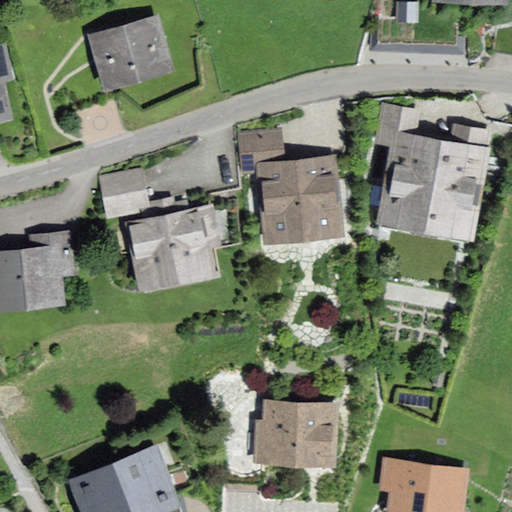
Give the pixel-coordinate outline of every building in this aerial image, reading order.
[(169,68),(155,20),(93,38),(107,86),(169,68)] [(0,117),(6,116),(0,84),(0,77),(10,76),(4,46),(0,46),(0,117)] [(417,112),(385,106),(379,142),(396,145),(383,222),(467,236),(486,131),(454,126),(451,143),(412,137),(417,112)] [(244,169),(261,167),(268,240),(341,233),(334,160),(283,165),(280,131),(241,134),(244,169)] [(140,171),(102,178),(109,216),(147,209),(140,171)] [(213,208),(128,224),(140,289),(217,274),(211,244),(220,243),(213,208)] [(32,252),(0,255),(0,307),(62,302),(59,275),(74,274),(70,234),(31,237),(32,252)] [(333,407),(267,405),(267,424),(259,424),(258,462),(331,464),(333,407)] [(156,451),(74,483),(85,511),(161,511),(177,506),(156,451)] [(460,511),(466,471),(386,462),(383,489),(394,490),(391,511),(460,511)]
